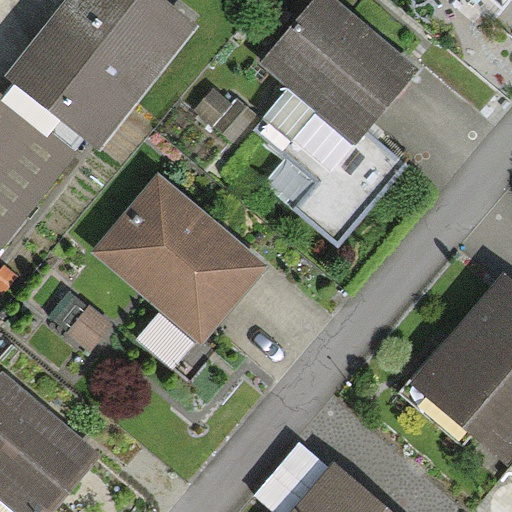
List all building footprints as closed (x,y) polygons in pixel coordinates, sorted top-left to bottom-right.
[(100,150),(198,27),(162,0),(66,0),(0,84),(0,246),(85,138),(100,150)] [(399,74),(309,3),(255,71),(345,142),(399,74)] [(244,272),(143,190),(89,257),(190,339),(244,272)] [(511,466),(511,315),(485,295),(406,401),(506,475),(511,466)] [(35,511),(75,465),(0,400),(0,507),(5,511),(35,511)] [(357,511),(316,476),(284,511),(357,511)]
